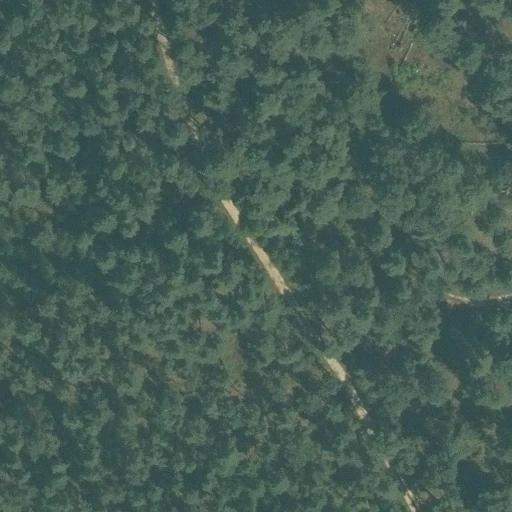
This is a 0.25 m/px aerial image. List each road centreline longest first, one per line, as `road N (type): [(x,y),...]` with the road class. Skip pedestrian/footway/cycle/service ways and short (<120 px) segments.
road 1 (track): [(415,511),(191,133),(142,0)]
road 2 (track): [(281,280),(364,259),(464,304),(511,298)]
